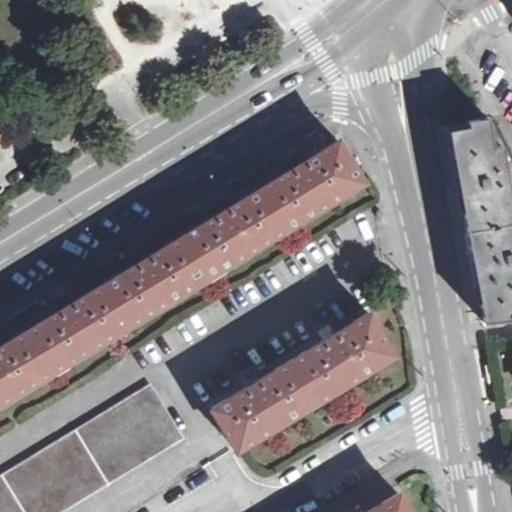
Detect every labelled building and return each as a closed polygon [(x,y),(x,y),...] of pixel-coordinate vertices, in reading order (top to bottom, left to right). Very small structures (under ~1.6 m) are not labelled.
[(468,127),(448,130),(459,193),(466,230),(511,221),(511,200),(502,145),(493,147),(487,117),(467,120),(468,127)] [(342,187),(359,177),(337,140),(304,161),(300,156),(295,159),(290,162),(293,167),(226,208),(223,203),(219,205),(212,209),(215,215),(148,256),(145,250),(139,253),(134,257),(137,262),(71,303),(67,297),(61,301),(57,303),(60,309),(0,345),(0,402),(36,380),(33,376),(64,356),(67,361),(113,333),(112,332),(143,312),(145,314),(190,286),(188,282),(220,262),(223,267),(268,239),(265,235),(297,215),(300,220),(345,192),(342,187)] [(511,221),(466,230),(475,280),(482,321),(511,317),(511,221)] [(323,340),(257,380),(253,375),(248,378),(243,382),(246,387),(211,408),(233,444),(235,444),(251,434),(254,439),(299,412),(296,407),(328,387),(331,392),(376,364),(373,360),(389,350),(391,349),(368,312),(334,333),(331,328),(325,331),(320,334),(323,340)] [(488,368),(491,388),(498,387),(494,367),(488,368)] [(0,478),(0,511),(57,511),(182,437),(150,386),(0,478)] [(409,511),(398,493),(366,511),(362,511),(360,508),(355,511),(353,511),(409,511)]
